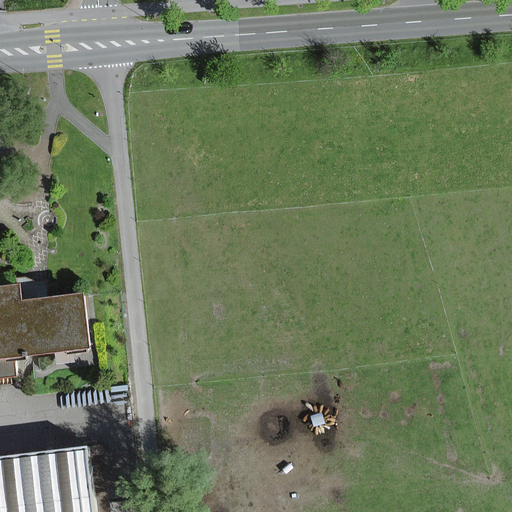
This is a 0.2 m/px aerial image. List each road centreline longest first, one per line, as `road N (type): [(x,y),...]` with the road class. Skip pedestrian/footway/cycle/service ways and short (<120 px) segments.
road 1 (secondary): [(511,17),(105,45)]
road 2 (track): [(156,511),(121,156)]
